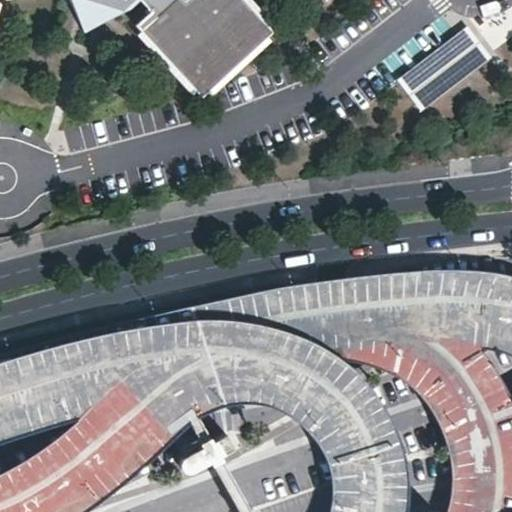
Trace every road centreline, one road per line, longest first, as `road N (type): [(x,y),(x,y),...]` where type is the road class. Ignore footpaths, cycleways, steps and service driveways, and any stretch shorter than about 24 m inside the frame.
road 1 (tertiary): [(511,183),(180,230),(0,275)]
road 2 (tertiary): [(0,320),(200,271),(511,229)]
